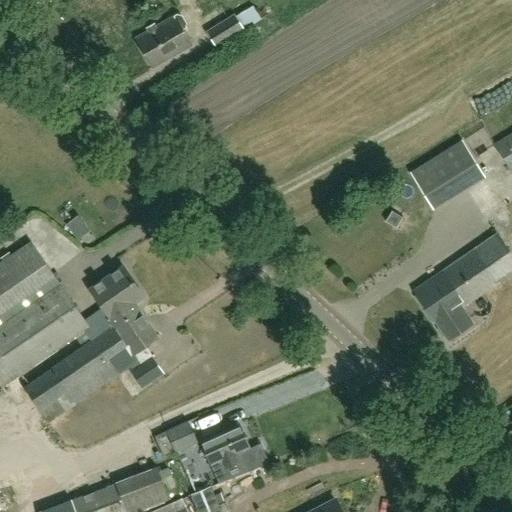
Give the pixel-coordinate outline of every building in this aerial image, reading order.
[(252,20),(246,10),(234,17),(233,16),(207,32),(215,46),(242,29),(241,28),(252,20)] [(152,67),(191,45),(174,16),(136,39),(152,67)] [(511,170),(511,169),(511,134),(495,145),(511,170)] [(410,173),(432,208),(484,175),(462,141),(410,173)] [(448,340),(473,323),(461,307),(492,286),(511,272),(511,254),(498,233),(413,291),(436,324),(437,324),(448,340)] [(137,361),(134,355),(113,326),(138,309),(134,302),(143,296),(123,266),(90,289),(103,308),(85,321),(31,243),(0,263),(0,388),(16,377),(85,331),(92,341),(24,388),(47,423),(132,364),(137,361)] [(134,355),(158,338),(138,309),(113,326),(134,355)] [(153,356),(136,369),(133,371),(144,387),(164,372),(153,356)] [(175,452),(198,442),(189,421),(166,431),(175,452)] [(238,423),(200,440),(211,465),(221,461),(225,470),(240,463),(241,462),(237,454),(249,448),(238,423)] [(175,452),(165,432),(155,437),(164,457),(175,452)] [(168,468),(160,471),(167,490),(176,487),(168,468)] [(126,511),(115,483),(39,511),(126,511)] [(198,511),(220,511),(210,486),(191,494),(198,511)] [(341,511),(335,500),(311,511),(341,511)] [(185,509),(181,501),(153,511),(187,511),(186,509),(185,509)]
